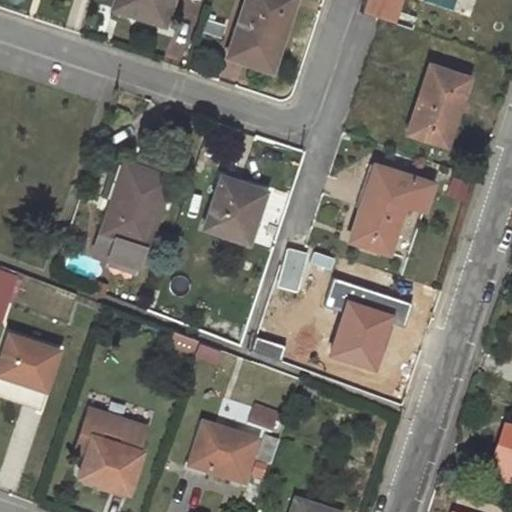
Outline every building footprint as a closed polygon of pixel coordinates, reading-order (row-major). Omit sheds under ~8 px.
[(115,0),(113,8),(132,15),(132,12),(165,23),(172,0),(115,0)] [(245,0),(234,37),(250,42),(245,61),(269,69),(288,11),(292,12),(295,0),(245,0)] [(206,18),(202,30),(218,36),(223,23),(206,18)] [(234,37),(228,55),(245,61),(250,42),(234,37)] [(431,65),(409,131),(446,144),(458,112),(454,111),(459,95),(462,96),(469,77),(431,65)] [(95,247),(138,261),(172,161),(142,151),(137,168),(128,165),(115,202),(122,204),(119,211),(116,210),(109,231),(101,229),(95,247)] [(369,170),(378,173),(380,166),(372,163),(369,170)] [(361,209),(351,239),(388,252),(404,204),(424,210),(433,183),(380,166),(378,173),(371,194),(362,191),(356,208),(361,209)] [(369,170),(362,191),(371,194),(378,173),(369,170)] [(450,176),(447,184),(464,190),(467,181),(450,176)] [(220,177),(204,227),(248,241),(254,222),(252,221),(262,191),(220,177)] [(15,276),(0,271),(0,284),(11,288),(15,276)] [(0,284),(0,299),(7,302),(11,288),(0,284)] [(350,302),(333,351),(374,364),(390,314),(350,302)] [(196,339),(177,332),(172,344),(191,351),(196,339)] [(0,395),(39,408),(57,351),(9,335),(0,364),(0,395)] [(304,386),(298,405),(307,408),(313,389),(304,386)] [(253,407),(247,424),(272,433),(279,417),(253,407)] [(89,408),(76,445),(89,449),(80,476),(128,492),(142,452),(137,450),(146,426),(89,408)] [(204,426),(191,466),(208,470),(207,472),(243,483),(256,442),(204,426)] [(511,432),(507,430),(492,475),(511,481),(511,432)] [(265,436),(257,460),(264,462),(273,438),(265,436)] [(325,511),(297,503),(293,511),(325,511)]
